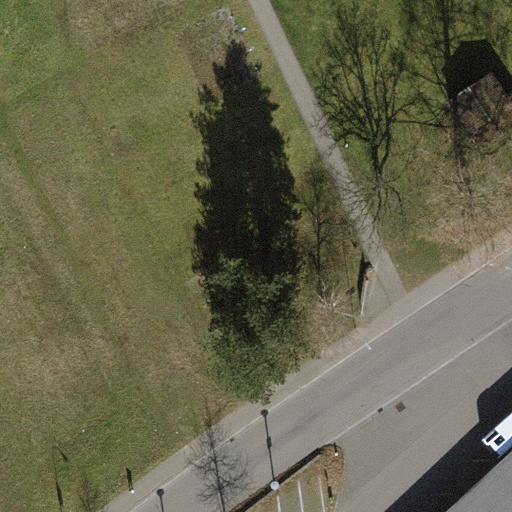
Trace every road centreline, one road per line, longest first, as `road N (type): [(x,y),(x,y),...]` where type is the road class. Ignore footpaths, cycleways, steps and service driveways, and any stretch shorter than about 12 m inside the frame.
road 1 (residential): [(183,511),(511,283)]
road 2 (track): [(423,343),(261,0)]
